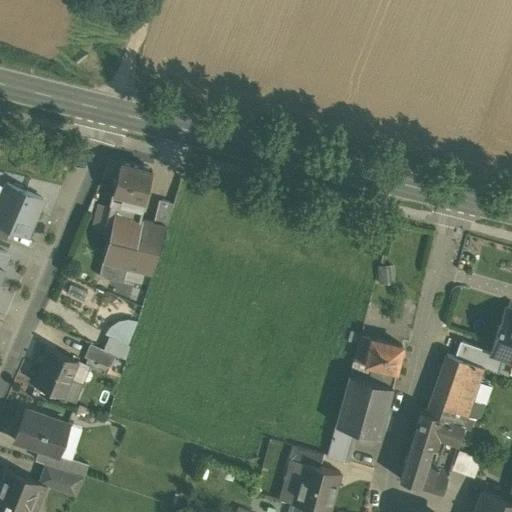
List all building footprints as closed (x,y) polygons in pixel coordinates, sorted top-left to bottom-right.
[(151,168),(120,161),(112,191),(143,199),(151,168)] [(6,182),(0,196),(0,222),(10,227),(27,234),(43,198),(6,182)] [(143,199),(112,191),(107,210),(140,219),(143,199)] [(173,202),(158,198),(153,222),(166,225),(173,202)] [(140,219),(107,210),(101,236),(107,238),(102,257),(126,264),(152,271),(166,225),(140,219)] [(0,235),(6,238),(10,227),(0,222),(0,235)] [(126,264),(102,257),(98,273),(122,279),(126,264)] [(511,309),(507,308),(501,325),(499,324),(492,344),(511,350),(511,309)] [(129,343),(109,334),(104,347),(115,351),(115,353),(125,357),(129,343)] [(372,337),(360,334),(353,359),(365,362),(372,337)] [(402,344),(372,337),(365,362),(374,364),(396,369),(402,344)] [(505,356),(462,341),(456,357),(484,366),(484,367),(499,372),(505,356)] [(104,347),(94,343),(88,356),(110,365),(115,353),(115,351),(104,347)] [(76,358),(50,346),(35,381),(74,398),(81,381),(89,364),(76,358)] [(456,357),(436,415),(463,424),(484,367),(484,366),(456,357)] [(365,362),(353,359),(349,374),(370,380),(374,364),(365,362)] [(396,369),(374,364),(370,380),(392,386),(396,369)] [(370,380),(349,374),(335,423),(356,429),(379,436),(393,386),(370,380)] [(68,421),(25,406),(14,438),(41,447),(57,452),(58,451),(53,449),(61,426),(65,428),(68,421)] [(436,415),(421,410),(411,440),(430,446),(435,431),(452,437),(458,439),(463,424),(436,415)] [(82,426),(68,421),(65,428),(58,451),(64,453),(72,456),(82,426)] [(356,429),(335,423),(326,454),(348,460),(356,429)] [(61,426),(53,449),(58,451),(65,428),(61,426)] [(411,440),(399,478),(442,491),(449,468),(436,464),(426,461),(430,446),(411,440)] [(323,451),(297,443),(293,457),(305,460),(319,464),(323,451)] [(57,452),(41,447),(38,458),(50,462),(60,465),(64,453),(58,451),(57,452)] [(454,451),(441,448),(436,464),(449,468),(454,451)] [(72,456),(64,453),(60,465),(72,470),(83,474),(88,461),(72,456)] [(290,457),(279,497),(293,501),(305,460),(293,457),(292,458),(290,457)] [(319,464),(305,460),(293,501),(328,511),(340,470),(319,464)] [(60,465),(50,462),(46,475),(67,483),(72,470),(60,465)] [(33,511),(46,481),(8,466),(0,484),(0,511),(14,511),(15,510),(19,511),(33,511)] [(83,474),(72,470),(67,483),(78,487),(83,474)] [(511,511),(511,497),(511,500),(482,489),(473,511),(511,511)] [(331,511),(328,511),(293,501),(289,511),(331,511)]
